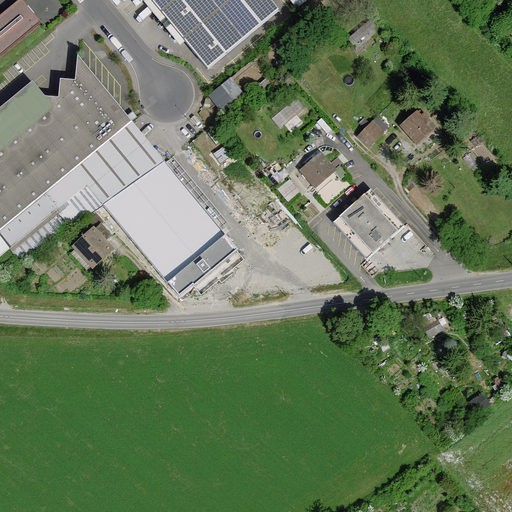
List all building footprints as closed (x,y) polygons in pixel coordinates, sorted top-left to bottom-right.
[(0,58),(42,23),(22,0),(0,18),(0,58)] [(281,10),(273,0),(149,0),(176,32),(207,70),(280,11),(281,10)] [(371,20),(348,39),(353,46),(376,27),(371,20)] [(133,123),(78,56),(76,80),(61,78),(60,97),(49,96),(49,98),(48,108),(0,150),(0,260),(13,250),(23,261),(103,206),(165,162),(133,123)] [(226,112),(249,94),(234,77),(212,95),(226,112)] [(0,150),(48,108),(49,98),(45,97),(0,136),(0,150)] [(436,128),(421,111),(402,127),(417,144),(436,128)] [(378,117),(373,123),(384,133),(389,128),(378,117)] [(191,122),(175,136),(185,147),(201,134),(191,122)] [(384,133),(373,123),(358,138),(361,140),(369,148),(384,133)] [(369,148),(361,140),(355,146),(364,154),(369,148)] [(323,152),(301,170),(317,188),(337,170),(323,152)] [(238,250),(165,162),(103,206),(179,295),(193,283),(195,286),(238,250)] [(300,192),(290,180),(278,190),(288,202),(300,192)] [(406,227),(372,189),(334,224),(367,261),(406,227)] [(115,248),(95,226),(73,247),(93,269),(115,248)] [(443,330),(437,319),(423,326),(429,337),(443,330)]
